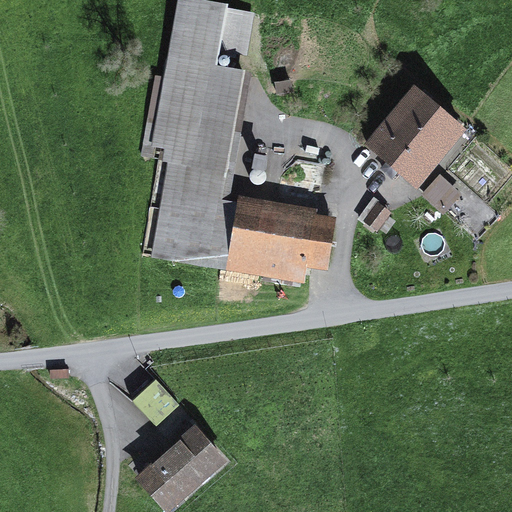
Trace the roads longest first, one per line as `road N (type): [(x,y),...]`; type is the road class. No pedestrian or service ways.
road 1 (unclassified): [(511,293),(0,364)]
road 2 (unknown): [(339,319),(347,152),(337,134),(250,109)]
road 3 (track): [(109,511),(110,422),(88,357)]
